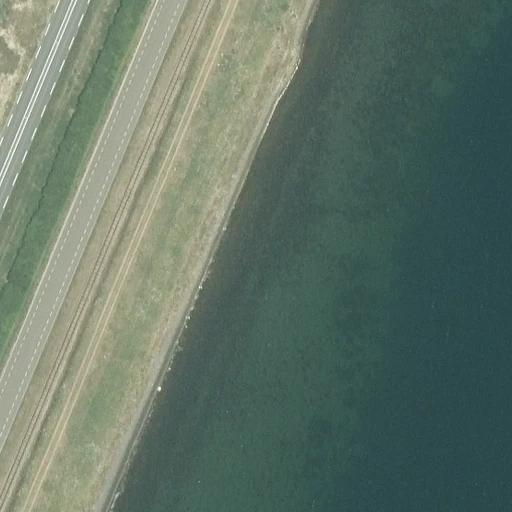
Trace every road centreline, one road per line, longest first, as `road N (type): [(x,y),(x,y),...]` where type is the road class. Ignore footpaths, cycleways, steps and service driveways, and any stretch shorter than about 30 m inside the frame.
road 1 (tertiary): [(0,415),(171,0)]
road 2 (primary): [(0,176),(72,0)]
